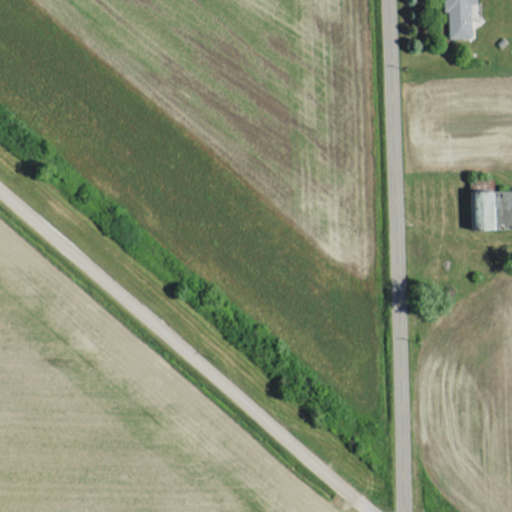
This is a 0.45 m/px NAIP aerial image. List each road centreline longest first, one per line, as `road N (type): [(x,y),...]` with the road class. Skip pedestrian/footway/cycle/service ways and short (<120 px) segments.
road 1 (residential): [(404,511),(391,0)]
road 2 (residential): [(362,502),(0,185)]
